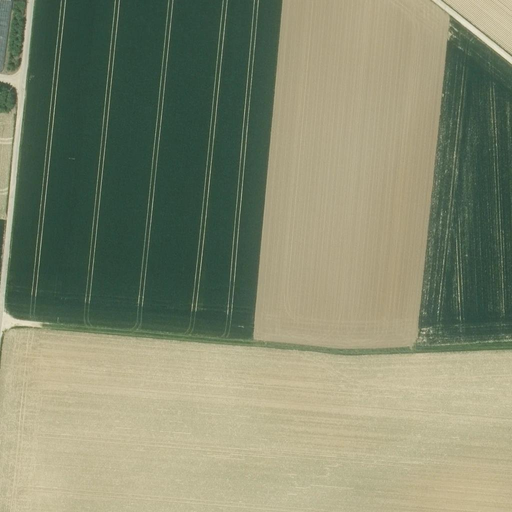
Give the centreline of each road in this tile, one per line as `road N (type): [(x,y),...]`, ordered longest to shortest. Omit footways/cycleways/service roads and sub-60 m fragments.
road 1 (track): [(0,318),(356,347),(511,345)]
road 2 (track): [(0,312),(31,0)]
